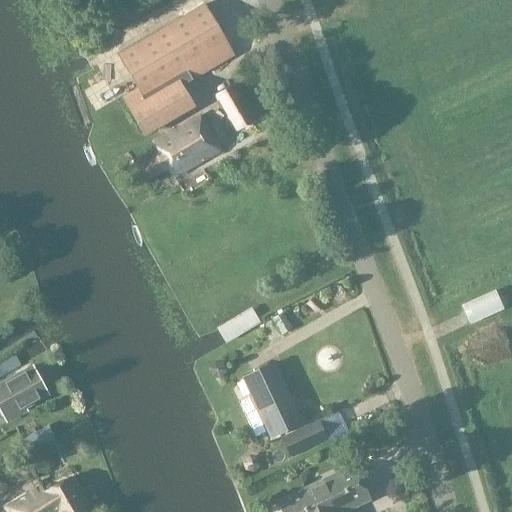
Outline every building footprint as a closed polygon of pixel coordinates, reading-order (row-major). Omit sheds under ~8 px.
[(117,56),(138,91),(121,101),(142,136),(192,106),(181,87),(233,57),(204,5),(117,56)] [(217,97),(237,131),(255,121),(235,86),(217,97)] [(222,136),(232,126),(220,115),(210,125),(222,136)] [(154,145),(159,155),(137,168),(146,184),(168,171),(173,179),(220,152),(200,118),(154,145)] [(462,309),(470,327),(504,312),(495,291),(489,294),(461,307),(462,309)] [(280,315),(268,318),(272,331),(283,327),(280,315)] [(301,425),(272,365),(243,379),(272,439),(301,425)] [(32,369),(0,386),(0,409),(4,416),(21,406),(24,410),(47,397),(32,369)] [(288,459),(325,443),(318,427),(281,443),(288,459)] [(382,482),(373,449),(356,453),(364,486),(382,482)] [(344,511),(369,500),(354,468),(278,503),(281,511),(344,511)] [(8,508),(9,511),(87,511),(89,511),(70,478),(44,493),(41,489),(8,508)]
